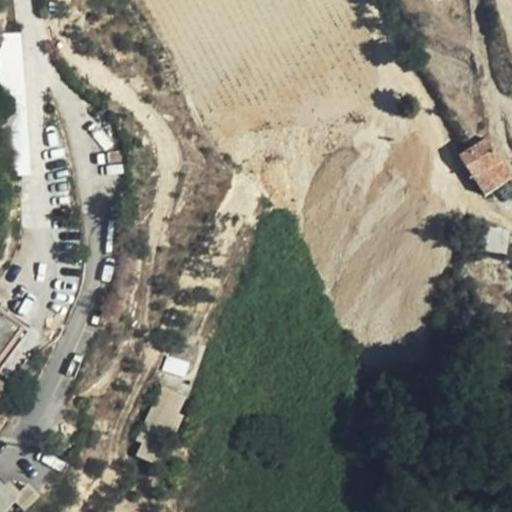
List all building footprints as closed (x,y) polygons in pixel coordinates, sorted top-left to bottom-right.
[(9,126),(27,125),(24,87),(6,89),(9,126)] [(508,183),(486,149),(461,164),(484,200),(508,183)] [(30,201),(30,168),(19,169),(20,202),(30,201)] [(0,361),(21,334),(0,318),(0,361)] [(140,436),(167,449),(191,397),(164,384),(140,436)] [(0,475),(0,511),(6,511),(21,499),(0,475)]
